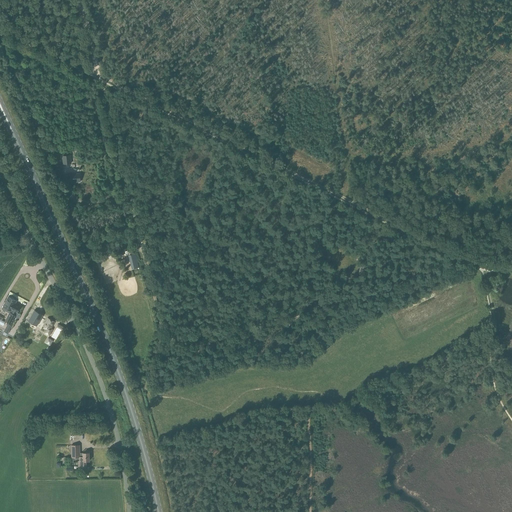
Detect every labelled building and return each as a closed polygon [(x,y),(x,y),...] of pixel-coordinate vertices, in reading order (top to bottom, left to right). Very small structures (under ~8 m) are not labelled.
[(72,164),(71,155),(64,155),(64,152),(58,152),(59,162),(63,162),(63,165),(72,164)] [(67,174),(68,179),(70,178),(71,183),(80,182),(80,173),(70,174),(67,174)] [(132,269),(138,267),(135,254),(129,256),(132,269)] [(363,275),(367,267),(362,265),(358,273),(363,275)] [(15,303),(16,300),(14,299),(14,298),(12,297),(11,297),(9,296),(3,306),(11,310),(5,320),(11,324),(16,315),(15,315),(16,312),(17,312),(20,306),(15,303)] [(37,326),(43,315),(34,310),(28,321),(37,326)] [(50,336),(54,330),(52,329),(53,327),(52,326),(55,322),(48,318),(43,327),(46,329),(44,333),(50,336)] [(0,358),(1,359),(13,335),(9,333),(6,339),(2,337),(0,341),(0,358)] [(89,453),(83,453),(80,453),(80,445),(71,445),(71,458),(80,457),(80,461),(79,461),(79,467),(86,467),(86,461),(89,461),(89,453)]
